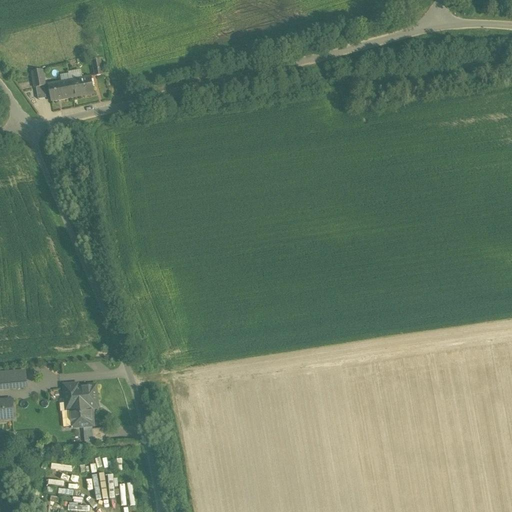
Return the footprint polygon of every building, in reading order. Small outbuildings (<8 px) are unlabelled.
[(101,60),(93,61),(95,77),(103,75),(101,60)] [(42,71),(33,72),(35,88),(45,86),(42,71)] [(81,72),(69,74),(70,81),(82,79),(81,72)] [(70,81),(73,98),(95,95),(92,77),(82,79),(70,81)] [(70,82),(49,85),(52,102),(73,98),(70,81),(70,82)] [(26,380),(0,382),(0,389),(27,388),(26,380)] [(96,386),(75,388),(75,385),(64,386),(66,403),(61,404),(62,416),(64,416),(65,428),(71,428),(85,427),(93,426),(92,407),(91,407),(90,402),(97,402),(96,386)] [(17,399),(0,400),(0,421),(19,420),(17,399)] [(93,426),(85,427),(86,441),(93,441),(92,430),(93,429),(93,426)] [(93,429),(92,430),(93,441),(93,443),(106,442),(105,428),(93,429)] [(66,511),(69,500),(51,497),(48,511),(66,511)]
